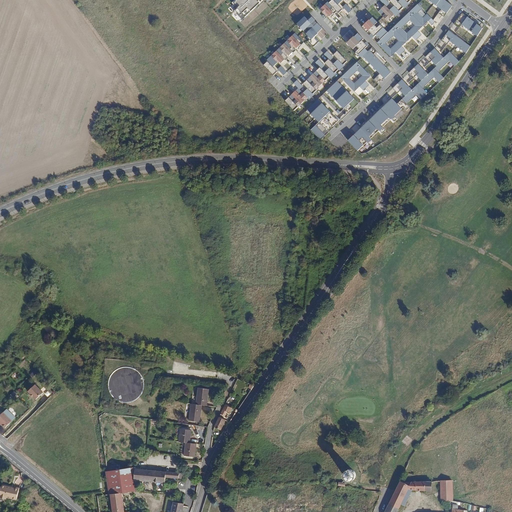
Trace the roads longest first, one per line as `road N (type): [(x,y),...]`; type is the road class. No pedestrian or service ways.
road 1 (secondary): [(312,163),(222,158),(145,165),(0,212)]
road 2 (unclassified): [(390,171),(377,214),(247,406)]
road 3 (secondary): [(390,171),(429,141),(505,29)]
road 4 (secondary): [(500,25),(419,144),(390,164)]
road 5 (track): [(386,491),(429,426),(511,378)]
